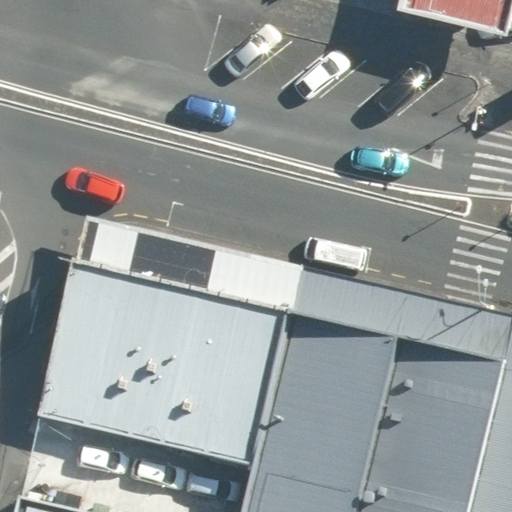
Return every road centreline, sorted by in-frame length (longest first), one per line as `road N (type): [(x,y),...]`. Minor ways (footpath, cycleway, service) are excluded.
road 1 (secondary): [(511,254),(0,122)]
road 2 (secondary): [(0,48),(434,157),(511,168)]
road 3 (unknown): [(0,433),(237,490)]
